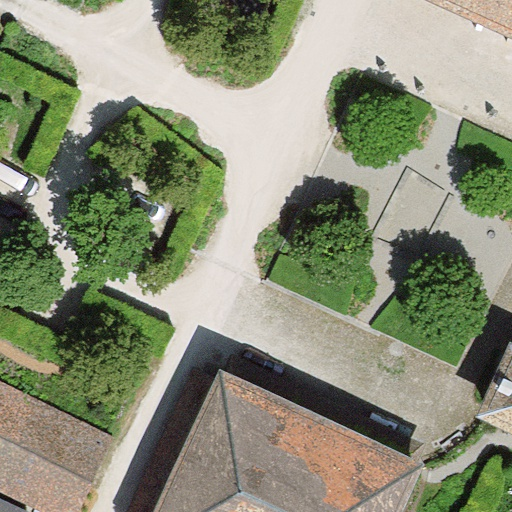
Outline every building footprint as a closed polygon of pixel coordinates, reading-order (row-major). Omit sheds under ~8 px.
[(511,0),(435,0),(511,34),(511,0)] [(511,348),(484,406),(511,419),(511,348)] [(413,511),(430,475),(235,386),(177,511),(413,511)] [(0,388),(0,487),(40,508),(48,511),(77,511),(111,441),(0,388)] [(18,511),(0,503),(0,511),(18,511)]
